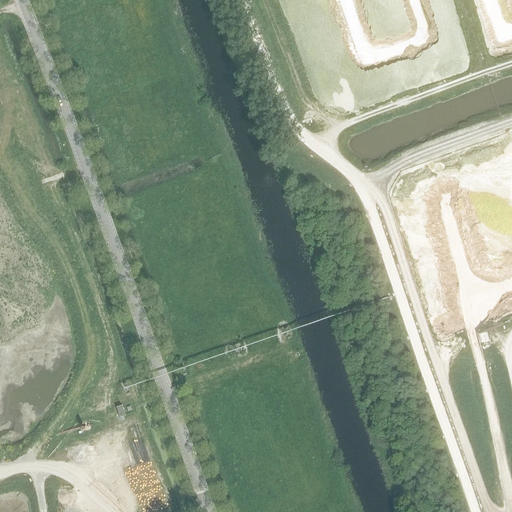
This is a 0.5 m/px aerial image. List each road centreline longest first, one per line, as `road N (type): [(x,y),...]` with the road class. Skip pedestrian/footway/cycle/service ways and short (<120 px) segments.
road 1 (tertiary): [(204,511),(22,0)]
road 2 (track): [(113,511),(68,472),(45,464),(0,475)]
